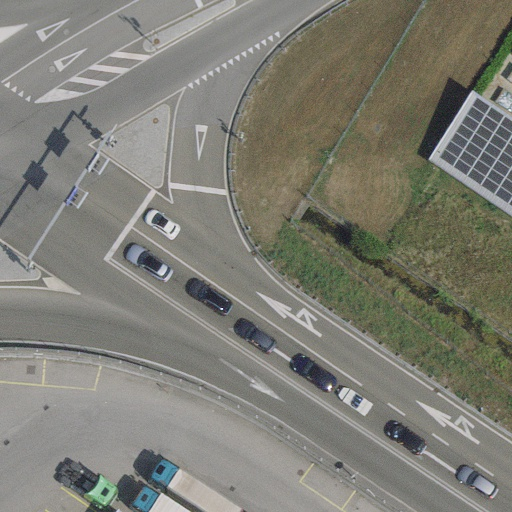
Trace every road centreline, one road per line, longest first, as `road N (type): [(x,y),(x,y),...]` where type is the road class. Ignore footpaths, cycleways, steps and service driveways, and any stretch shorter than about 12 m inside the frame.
road 1 (trunk): [(226,321),(511,511)]
road 2 (unknown): [(314,511),(224,465),(95,416),(0,448)]
road 3 (trunk): [(226,321),(202,239),(195,154),(209,68),(238,0)]
road 4 (trunk): [(0,152),(226,321)]
road 5 (trunk): [(0,314),(226,321)]
road 6 (secondary): [(166,15),(0,112)]
road 7 (tertiary): [(166,15),(0,12)]
